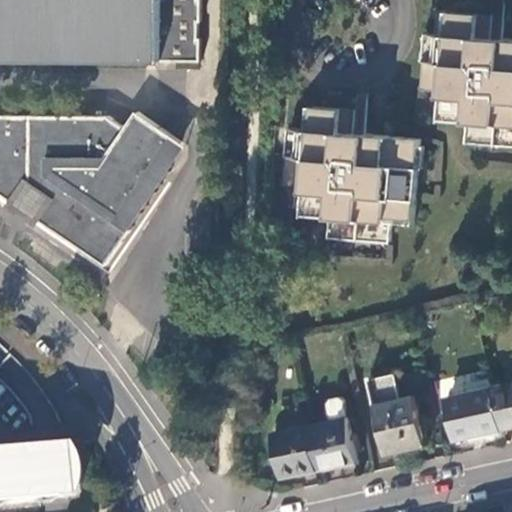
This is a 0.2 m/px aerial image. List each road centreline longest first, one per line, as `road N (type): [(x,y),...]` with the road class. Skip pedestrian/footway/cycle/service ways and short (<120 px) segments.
road 1 (tertiary): [(0,292),(49,329),(180,511)]
road 2 (residential): [(362,511),(511,478)]
